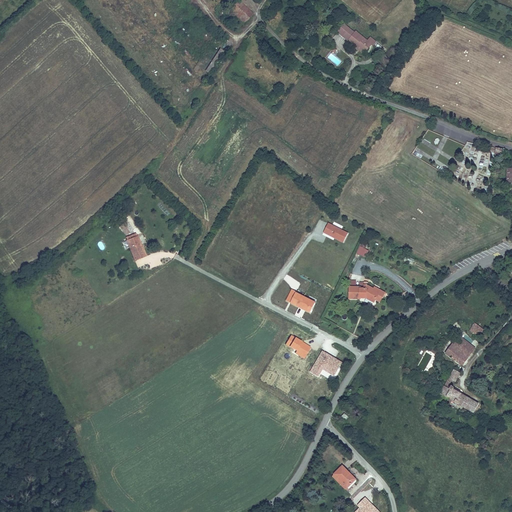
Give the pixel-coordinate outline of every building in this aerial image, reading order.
[(232,12),(244,23),(253,14),(242,2),(240,3),(238,2),(231,8),(234,11),(232,12)] [(354,32),(343,24),(336,32),(347,41),(354,32)] [(356,31),(354,32),(348,40),(356,46),(354,47),(364,55),(372,45),(373,47),(377,42),(370,37),(367,40),(356,31)] [(206,70),(211,74),(225,52),(220,48),(206,70)] [(504,150),(497,148),(495,156),(501,158),(504,150)] [(127,221),(119,227),(126,236),(133,230),(127,221)] [(343,242),(348,234),(328,224),(324,233),(343,242)] [(138,236),(127,241),(135,261),(146,256),(138,236)] [(366,259),(369,252),(360,247),(357,255),(366,259)] [(368,301),(377,307),(383,298),(372,289),(369,289),(370,286),(365,285),(364,289),(362,290),(354,289),(352,301),(363,303),(364,301),(368,301)] [(290,303),(310,312),(316,301),(292,290),(289,297),(292,298),(290,303)] [(480,336),(484,328),(474,322),(469,330),(480,336)] [(290,335),(285,344),(297,350),(295,354),(304,359),(311,346),(290,335)] [(460,336),(456,341),(471,352),(474,347),(460,336)] [(471,352),(456,341),(446,354),(461,365),(471,352)] [(335,375),(342,360),(321,350),(310,373),(319,376),(322,369),(335,375)] [(459,374),(453,371),(439,395),(445,398),(447,396),(454,400),(453,403),(470,413),(475,403),(452,389),(454,387),(452,386),(459,374)] [(354,480),(342,467),(334,475),(346,488),(354,480)]
